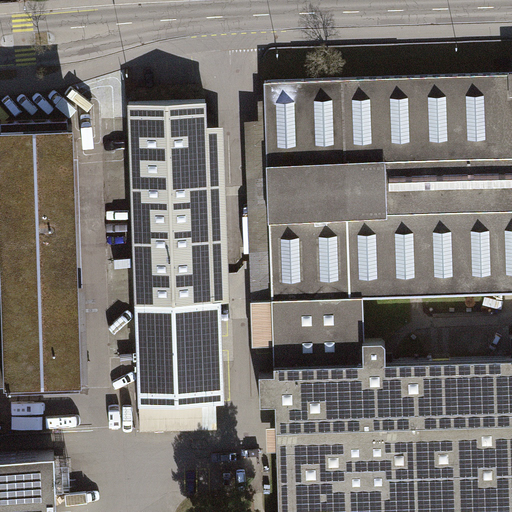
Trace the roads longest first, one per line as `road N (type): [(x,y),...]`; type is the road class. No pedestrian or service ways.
road 1 (secondary): [(0,42),(224,17),(511,6)]
road 2 (unknown): [(107,109),(107,357),(95,373),(63,382),(0,382)]
